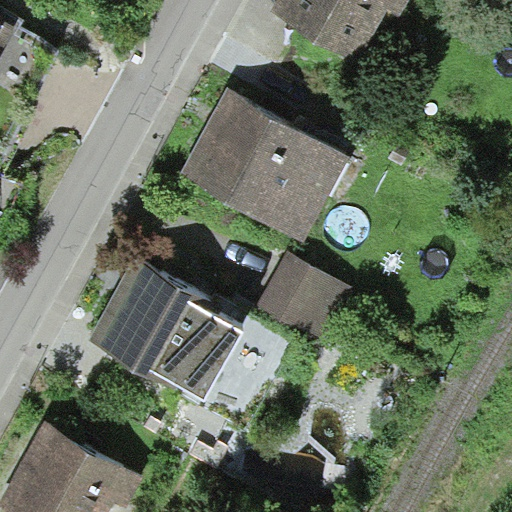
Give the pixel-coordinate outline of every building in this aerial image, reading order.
[(270,0),(269,2),(357,56),(390,0),(270,0)] [(0,53),(15,26),(0,18),(0,53)] [(233,78),(184,166),(303,231),(351,143),(233,78)] [(286,240),(252,303),(296,327),(321,339),(355,278),(286,240)] [(143,246),(100,329),(186,376),(179,389),(246,423),(296,327),(252,303),(143,246)] [(46,418),(3,500),(26,511),(104,511),(112,497),(132,507),(150,472),(46,418)]
